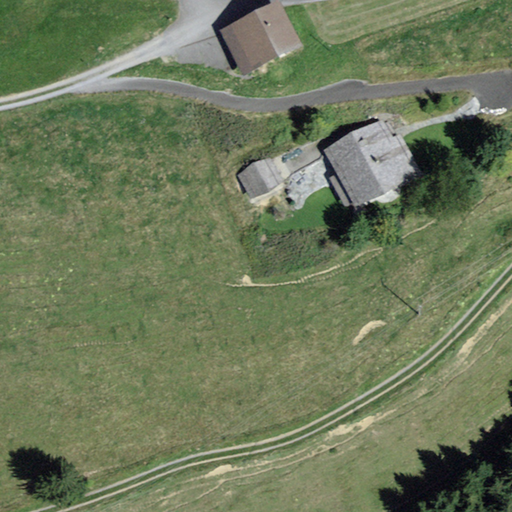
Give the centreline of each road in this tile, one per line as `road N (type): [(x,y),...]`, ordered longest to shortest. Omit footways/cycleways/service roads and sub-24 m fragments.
road 1 (track): [(511,265),(410,369),(332,417),(278,442),(205,457),(44,511)]
road 2 (unclassified): [(191,0),(193,17),(182,33),(158,47),(0,105)]
